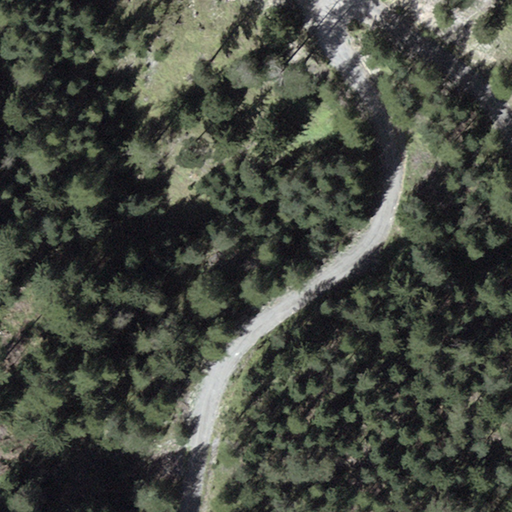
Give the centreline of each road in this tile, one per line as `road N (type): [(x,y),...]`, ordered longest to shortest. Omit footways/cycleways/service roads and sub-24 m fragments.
road 1 (track): [(189,511),(205,388),(242,336),(368,247),(392,200),(392,157),(369,84),(339,52),(323,18),(328,0)]
road 2 (track): [(382,0),(492,90),(511,130)]
road 3 (primary): [(122,0),(0,119)]
